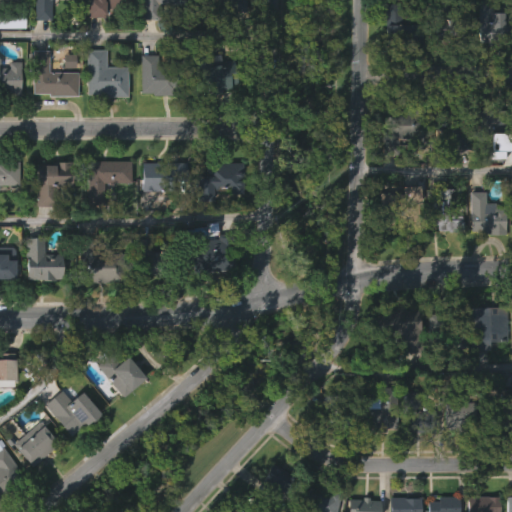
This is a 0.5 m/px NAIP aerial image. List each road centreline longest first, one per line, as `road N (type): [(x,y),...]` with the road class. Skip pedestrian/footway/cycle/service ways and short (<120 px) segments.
road 1 (residential): [(33,511),(225,342),(246,305),(265,239),(270,0)]
road 2 (residential): [(183,511),(322,363),(351,312),(358,279),(360,0)]
road 3 (residential): [(0,317),(172,315),(358,279),(511,270)]
road 4 (residential): [(0,129),(267,128)]
road 5 (residential): [(269,418),(330,460),(511,463)]
road 6 (residential): [(360,77),(511,76)]
